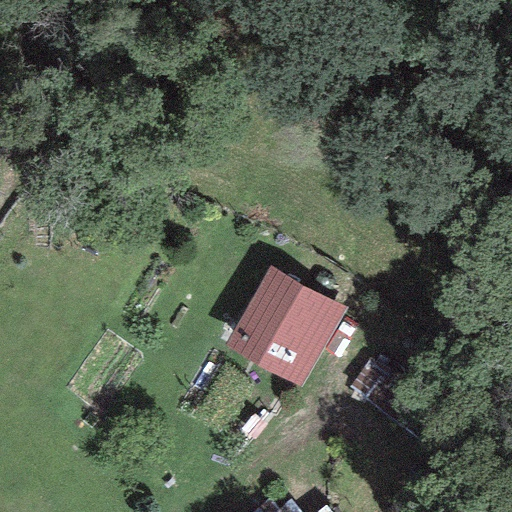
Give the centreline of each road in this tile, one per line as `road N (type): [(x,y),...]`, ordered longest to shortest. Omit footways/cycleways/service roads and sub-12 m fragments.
road 1 (track): [(125,0),(30,184),(0,261)]
road 2 (track): [(133,511),(287,420)]
